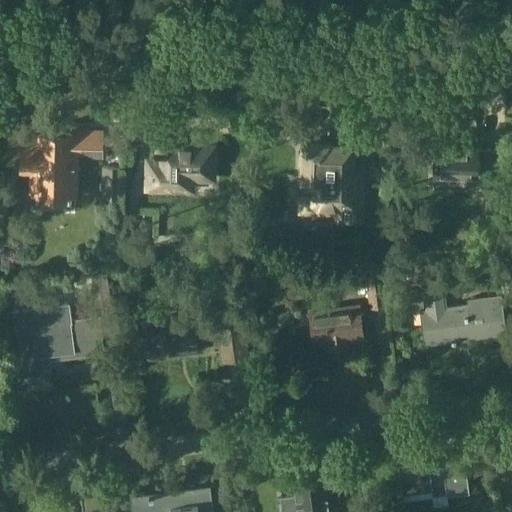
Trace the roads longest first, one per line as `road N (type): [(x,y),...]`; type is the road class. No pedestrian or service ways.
road 1 (residential): [(0,471),(511,402)]
road 2 (residential): [(0,63),(511,76)]
